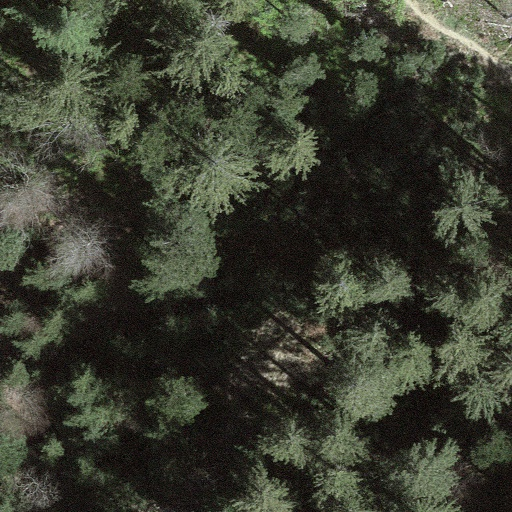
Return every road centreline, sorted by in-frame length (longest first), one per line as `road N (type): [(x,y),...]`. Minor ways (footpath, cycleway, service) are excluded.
road 1 (track): [(511,285),(344,258),(146,203),(0,205)]
road 2 (track): [(397,0),(511,76)]
